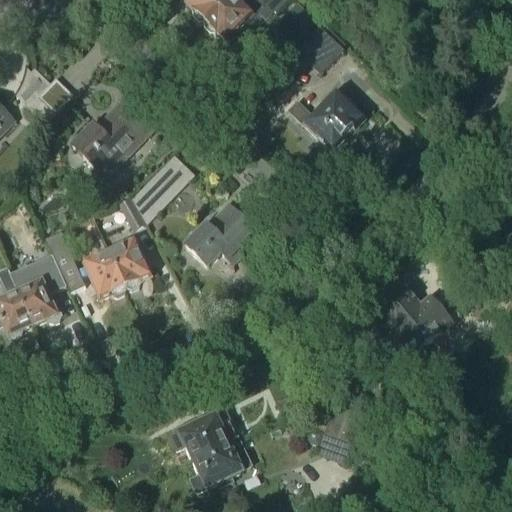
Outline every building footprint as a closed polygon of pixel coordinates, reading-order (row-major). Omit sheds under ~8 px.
[(195,0),(188,7),(194,14),(192,16),(193,17),(193,22),(199,28),(205,28),(232,0),(195,0)] [(232,0),(205,28),(204,33),(210,39),(216,39),(218,37),(225,44),(253,17),(236,0),(232,0)] [(265,23),(287,0),(266,0),(254,12),(265,23)] [(297,7),(270,34),(289,52),(316,25),(297,7)] [(321,78),(344,55),(320,31),(297,55),(321,78)] [(50,89),(35,73),(23,85),(22,85),(21,89),(19,92),(16,96),(14,100),(15,100),(16,99),(45,129),(55,118),(38,101),(50,89)] [(55,118),(73,101),(56,84),(50,89),(38,101),(55,118)] [(363,124),(335,97),(309,124),(304,118),(306,115),(297,107),(289,115),(318,143),(319,143),(332,155),(363,124)] [(153,135),(123,105),(97,133),(93,129),(72,151),(105,184),(153,135)] [(0,139),(14,125),(0,111),(0,139)] [(137,200),(132,205),(146,230),(156,219),(177,198),(166,187),(158,179),(137,200)] [(133,236),(145,229),(131,203),(118,209),(133,236)] [(260,240),(229,210),(210,229),(209,228),(186,251),(207,272),(221,257),(233,269),(260,240)] [(511,238),(510,237),(485,263),(511,289),(511,238)] [(59,269),(71,264),(59,239),(47,244),(59,269)] [(144,286),(152,283),(134,245),(112,255),(131,296),(132,296),(139,292),(141,288),(140,286),(143,285),(144,286)] [(131,296),(112,255),(85,267),(102,304),(109,301),(108,300),(112,298),(113,302),(117,303),(125,300),(127,294),(131,296)] [(48,299),(67,291),(53,260),(9,279),(18,297),(35,331),(48,325),(48,327),(54,329),(60,327),(63,320),(58,310),(54,312),(48,299)] [(18,297),(9,279),(7,274),(0,277),(0,281),(9,301),(0,305),(0,331),(4,330),(9,342),(12,341),(15,343),(22,340),(23,336),(35,331),(18,297)] [(421,310),(405,292),(379,314),(394,332),(383,342),(405,368),(454,327),(452,325),(447,320),(446,318),(439,310),(433,303),(432,301),(421,310)] [(440,297),(433,303),(439,310),(446,304),(440,297)] [(453,312),(446,318),(447,320),(452,325),(459,319),(453,312)] [(282,419),(303,409),(298,398),(277,408),(282,419)] [(334,413),(324,439),(351,449),(360,422),(334,413)] [(238,444),(225,417),(218,420),(217,419),(193,431),(191,426),(178,433),(175,439),(170,442),(177,456),(187,451),(188,452),(187,455),(190,462),(193,463),(194,465),(238,444)] [(311,434),(306,448),(318,452),(323,438),(311,434)] [(197,498),(207,493),(243,476),(243,475),(251,471),(238,444),(194,465),(195,467),(194,470),(197,477),(200,478),(201,480),(191,484),(197,498)] [(398,500),(398,486),(379,486),(379,500),(398,500)]
